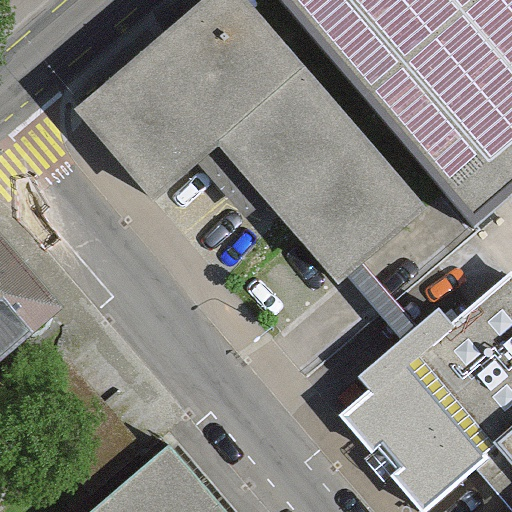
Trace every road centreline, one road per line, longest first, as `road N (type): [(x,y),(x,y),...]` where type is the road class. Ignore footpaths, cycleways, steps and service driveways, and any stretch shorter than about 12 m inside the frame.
road 1 (residential): [(0,146),(309,511)]
road 2 (secondary): [(107,0),(0,92)]
